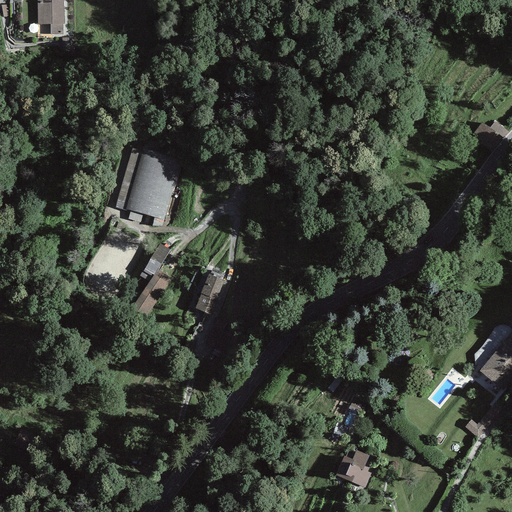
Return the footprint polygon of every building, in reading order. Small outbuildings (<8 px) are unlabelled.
[(36,0),(37,27),(49,27),(50,36),(63,36),(63,26),(65,26),(64,0),(36,0)] [(489,129),(482,123),(471,137),(491,153),(508,132),(495,122),(489,129)] [(181,155),(135,145),(116,207),(130,210),(143,214),(155,218),(164,220),(181,155)] [(140,224),(143,214),(130,210),(127,219),(140,224)] [(162,227),(164,220),(155,218),(152,226),(162,227)] [(171,250),(160,243),(139,276),(149,282),(132,308),(146,317),(171,279),(157,270),(171,250)] [(224,280),(209,274),(196,309),(211,314),(224,280)] [(227,324),(217,319),(205,344),(221,352),(230,333),(224,330),(227,324)] [(511,332),(480,371),(502,389),(511,378),(511,332)] [(364,401),(355,396),(350,405),(360,410),(364,401)] [(471,420),(465,428),(477,438),(503,408),(496,402),(477,425),(471,420)] [(369,455),(356,450),(352,459),(344,456),(337,475),(364,486),(370,473),(366,472),(368,467),(364,466),(369,455)]
